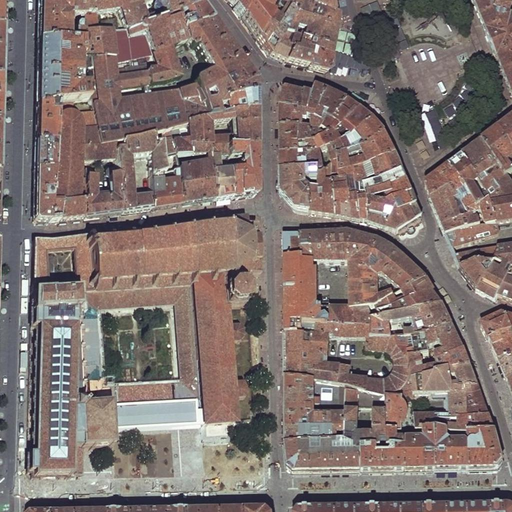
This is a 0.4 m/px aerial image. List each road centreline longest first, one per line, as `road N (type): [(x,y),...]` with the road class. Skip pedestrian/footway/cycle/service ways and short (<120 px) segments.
road 1 (residential): [(271,220),(279,511)]
road 2 (residential): [(0,232),(252,210),(271,220)]
road 3 (residential): [(429,237),(428,214),(347,0)]
road 4 (residential): [(511,463),(469,305)]
road 5 (residential): [(271,220),(368,232),(410,248)]
